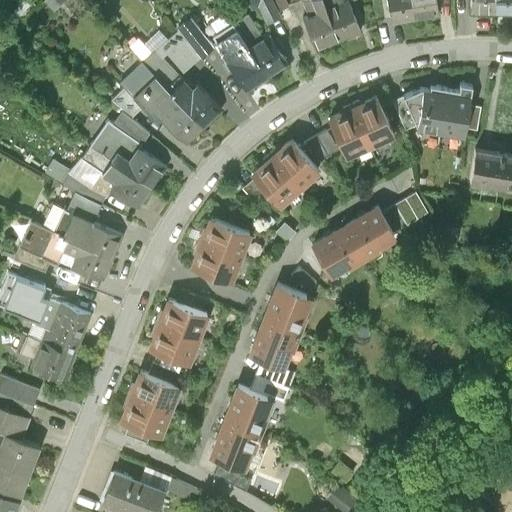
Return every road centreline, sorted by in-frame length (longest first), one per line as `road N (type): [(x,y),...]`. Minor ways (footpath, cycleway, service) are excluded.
road 1 (residential): [(511,51),(461,48),(378,63),(305,96),(243,140),(192,194),(153,267),(87,432)]
road 2 (residential): [(264,511),(87,432)]
